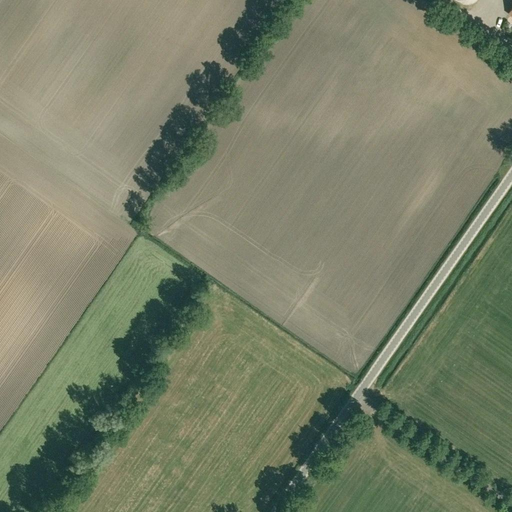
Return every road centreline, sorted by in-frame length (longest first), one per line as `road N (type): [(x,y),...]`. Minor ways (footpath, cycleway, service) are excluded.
road 1 (unclassified): [(275,511),(511,173)]
road 2 (unknown): [(357,395),(511,501)]
